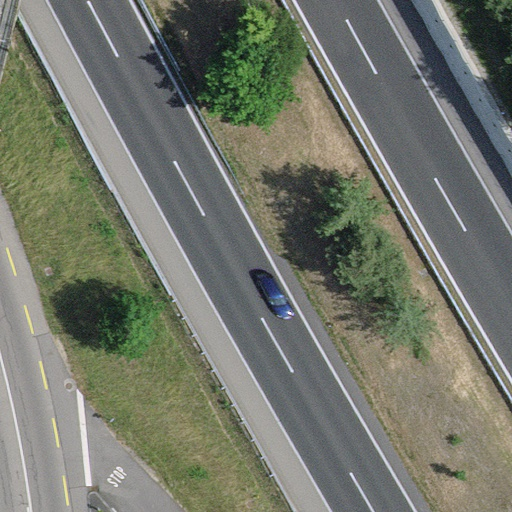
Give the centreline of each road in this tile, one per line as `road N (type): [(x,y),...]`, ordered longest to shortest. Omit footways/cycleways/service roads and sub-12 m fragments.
road 1 (motorway): [(91,0),(373,511)]
road 2 (motorway): [(511,304),(339,0)]
road 3 (tertiary): [(0,371),(32,511)]
